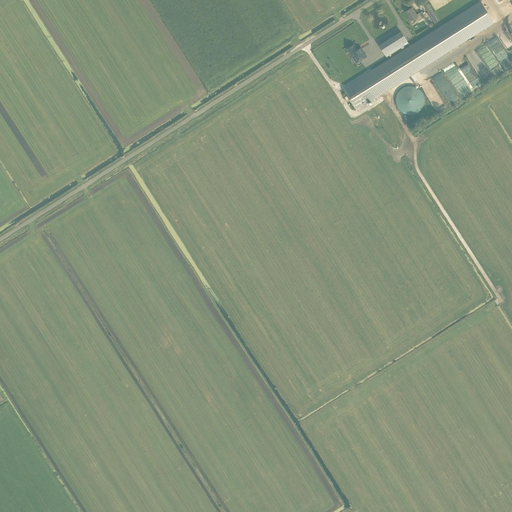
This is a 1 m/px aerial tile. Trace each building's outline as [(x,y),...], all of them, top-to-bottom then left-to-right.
[(480,0),(414,42),(393,56),(394,57),(343,89),(356,110),(494,22),(480,0)] [(427,13),(434,24),(440,20),(432,10),(432,9),(428,3),(424,6),(428,12),(427,13)] [(417,15),(412,7),(405,12),(411,21),(415,18),(417,22),(425,17),(422,11),(417,15)] [(408,43),(401,32),(380,45),(386,56),(408,43)] [(505,33),(499,36),(502,42),(508,38),(505,33)] [(503,43),(511,58),(511,43),(509,39),(503,43)] [(354,44),(347,49),(346,49),(356,64),(367,57),(361,47),(357,50),(354,44)] [(452,93),(465,85),(447,56),(434,65),(452,93)] [(396,97),(396,100),(396,104),(397,107),(399,109),(401,111),(404,113),(407,114),(410,115),(413,114),(416,113),(419,112),(421,109),(423,107),(424,104),(424,100),(424,97),(423,94),(421,91),(419,89),(416,87),(413,86),(410,86),(407,86),(404,87),(401,89),(399,91),(397,94),(396,97)] [(436,92),(428,97),(435,109),(443,105),(439,98),(436,92)]
